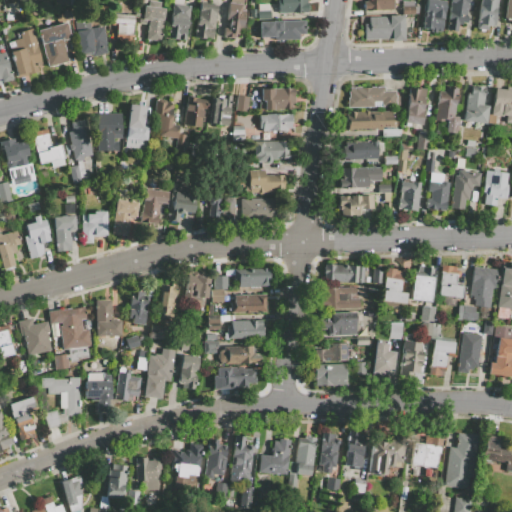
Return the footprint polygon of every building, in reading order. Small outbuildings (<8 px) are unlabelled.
[(211,39),(215,5),(209,5),(209,0),(197,0),(197,3),(199,3),(194,37),(204,38),(211,39)] [(278,0),(278,13),(306,12),(306,0),(278,0)] [(363,10),(392,10),(392,0),(366,0),(367,1),(363,2),(363,10)] [(435,32),(435,30),(440,31),(444,1),(438,0),(425,0),(422,28),(431,29),(431,31),(435,32)] [(456,31),(457,24),(461,24),(461,22),(465,23),(466,16),(465,16),(467,0),(450,0),(446,30),(456,31)] [(487,30),(487,25),(494,26),(496,16),(494,16),(496,0),(480,0),(477,28),(487,30)] [(505,0),(511,0),(511,24),(510,24),(511,19),(503,18),(505,0)] [(402,15),(416,14),(417,7),(412,7),(412,1),(401,2),(402,15)] [(234,37),(234,34),(238,34),(239,30),(241,30),(244,11),(241,11),(241,5),(228,3),(226,20),(230,20),(229,28),(224,28),(223,36),(234,37)] [(257,19),(269,18),(268,3),(256,4),(257,19)] [(183,40),(188,7),(172,4),(167,38),(183,40)] [(159,41),(163,9),(143,6),(142,19),(148,20),(145,39),(159,41)] [(64,21),(71,19),(69,11),(62,13),(64,21)] [(131,44),(133,15),(112,14),(111,23),(116,23),(115,37),(118,37),(118,39),(120,39),(119,41),(122,41),(121,44),(131,44)] [(391,41),(403,40),(402,15),(387,16),(368,17),(368,24),(364,25),(364,39),(391,38),(391,41)] [(275,40),(298,39),(298,34),(304,34),(304,21),(272,22),(272,26),(271,26),(271,22),(258,22),(258,37),(274,37),(275,40)] [(48,66),(67,61),(61,38),(69,36),(65,23),(38,31),(48,66)] [(91,56),(101,54),(106,53),(104,46),(105,46),(102,27),(75,31),(79,53),(91,51),(91,56)] [(17,77),(38,72),(36,65),(41,64),(31,29),(19,32),(20,38),(14,40),(15,46),(9,48),(17,77)] [(2,82),(11,79),(4,52),(0,53),(0,78),(1,78),(2,82)] [(457,133),(459,117),(453,116),(457,88),(447,86),(447,88),(439,87),(434,120),(439,121),(439,119),(447,120),(445,131),(457,133)] [(485,123),(487,106),(482,105),(484,88),(469,86),(469,93),(466,93),(463,120),(485,123)] [(381,106),(395,106),(394,105),(398,105),(398,96),(394,96),(394,91),(383,91),(383,87),(348,87),(348,91),(348,98),(347,98),(347,107),(372,106),(372,101),(381,101),(381,106)] [(259,109),(290,108),(290,103),(293,103),(293,88),(260,89),(261,100),(258,100),(259,109)] [(421,125),(423,111),(421,111),(424,89),(418,89),(409,88),(404,123),(421,125)] [(511,122),(511,96),(510,96),(511,91),(494,89),(490,115),(501,116),(501,115),(507,115),(506,122),(511,122)] [(226,126),(230,96),(220,95),(220,98),(212,97),(208,123),(226,126)] [(245,112),(247,97),(237,95),(234,110),(245,112)] [(200,127),(202,109),(205,109),(206,100),(196,99),(196,98),(187,97),(183,125),(200,127)] [(175,138),(177,126),(170,125),(172,111),(170,109),(172,107),(168,101),(165,103),(155,102),(151,129),(159,130),(158,136),(175,138)] [(144,150),(147,127),(142,126),(142,124),(148,124),(150,111),(143,110),(144,107),(129,105),(126,127),(127,127),(124,147),(144,150)] [(376,130),(381,130),(381,127),(395,127),(395,120),(391,120),(391,111),(343,112),(343,122),(347,122),(348,130),(351,130),(351,129),(376,128),(376,130)] [(97,151),(117,150),(117,142),(112,142),(112,138),(121,138),(120,113),(96,114),(97,151)] [(287,130),(286,128),(290,128),(290,114),(266,114),(266,115),(259,115),(259,119),(256,119),(256,128),(261,128),(261,131),(287,130)] [(76,161),(83,160),(82,157),(91,155),(87,138),(89,138),(84,119),(70,122),(72,132),(67,133),(70,145),(68,145),(70,150),(71,150),(73,160),(76,160),(76,161)] [(242,140),(242,126),(232,125),(231,140),(242,140)] [(38,164),(49,161),(51,167),(64,164),(59,145),(50,147),(45,129),(31,132),(38,164)] [(426,149),(428,134),(418,133),(415,149),(426,149)] [(182,147),(184,135),(177,134),(175,146),(182,147)] [(11,185),(33,180),(30,164),(26,165),(24,156),(28,155),(24,141),(14,143),(13,139),(0,141),(0,147),(2,157),(3,157),(6,169),(7,169),(11,185)] [(343,160),(376,159),(376,141),(344,142),(344,147),(342,147),(343,160)] [(286,142),(253,142),(253,162),(271,161),(270,160),(276,160),(276,158),(286,158),(286,142)] [(403,173),(407,145),(399,143),(395,172),(403,173)] [(454,159),(455,151),(447,149),(446,158),(454,159)] [(476,158),(477,150),(465,149),(464,157),(476,158)] [(395,164),(395,155),(384,155),(384,164),(395,164)] [(424,171),(432,172),(434,160),(425,159),(424,171)] [(72,184),(80,182),(77,165),(68,167),(72,184)] [(339,188),(368,187),(367,184),(372,184),(371,181),(380,181),(380,167),(342,168),(343,179),(339,179),(339,188)] [(462,209),(464,199),(468,199),(469,190),(471,190),(471,185),(478,186),(480,173),(458,170),(457,176),(454,175),(450,208),(462,209)] [(244,193),(274,192),(274,189),(283,189),(282,175),(262,176),(262,171),(231,172),(232,184),(240,183),(241,186),(244,186),(244,193)] [(494,205),(495,198),(505,199),(507,185),(504,185),(506,173),(485,171),(482,192),(484,192),(483,204),(494,205)] [(218,217),(223,180),(202,178),(201,191),(206,191),(205,200),(210,201),(208,216),(218,217)] [(416,210),(420,183),(411,182),(411,183),(400,181),(399,191),(402,192),(401,199),(398,199),(397,208),(416,210)] [(444,210),(448,182),(440,181),(440,183),(428,181),(427,191),(431,192),(430,199),(426,199),(425,208),(444,210)] [(0,202),(10,200),(6,182),(0,183),(0,202)] [(177,221),(179,211),(192,213),(195,194),(186,192),(187,186),(173,184),(168,220),(177,221)] [(389,192),(389,184),(377,184),(377,192),(389,192)] [(156,223),(159,203),(165,204),(166,192),(145,190),(142,212),(140,212),(138,222),(148,223),(148,222),(156,223)] [(390,201),(391,193),(383,193),(383,201),(390,201)] [(64,203),(73,202),(73,195),(64,196),(64,203)] [(341,216),(358,215),(360,214),(360,208),(371,208),(371,195),(338,196),(338,206),(339,206),(339,209),(341,209),(341,216)] [(220,216),(232,216),(233,196),(220,196),(220,216)] [(240,221),(279,220),(279,198),(240,199),(240,221)] [(125,235),(128,216),(134,217),(136,203),(116,200),(111,233),(125,235)] [(26,204),(36,202),(38,209),(28,212),(26,204)] [(63,205),(73,204),(74,213),(64,214),(63,205)] [(91,243),(91,236),(104,236),(104,235),(105,235),(105,212),(93,212),(93,214),(81,214),(81,243),(91,243)] [(29,258),(43,254),(41,249),(42,248),(40,243),(48,241),(46,234),(48,233),(44,219),(39,221),(38,216),(32,217),(34,222),(24,225),(27,235),(23,237),(29,258)] [(55,251),(69,250),(69,243),(70,243),(70,236),(69,237),(68,230),(74,229),(73,216),(52,218),(55,251)] [(0,260),(2,268),(13,265),(10,254),(15,252),(14,245),(19,244),(15,231),(0,235),(0,260)] [(361,283),(362,267),(324,264),(324,267),(323,267),(323,274),(323,281),(361,283)] [(460,297),(462,286),(454,285),(455,278),(458,276),(459,273),(457,270),(454,270),(454,267),(442,265),(438,295),(460,297)] [(508,269),(508,265),(511,265),(511,310),(496,308),(501,268),(508,269)] [(379,283),(381,268),(373,267),(371,283),(379,283)] [(429,302),(433,269),(417,267),(416,272),(412,271),(409,299),(429,302)] [(489,307),(491,288),(494,288),(496,270),(473,267),(469,295),(473,296),(472,299),(474,300),(474,305),(489,307)] [(238,287),(268,286),(267,268),(233,270),(234,280),(237,279),(238,287)] [(404,303),(405,293),(400,293),(402,275),(398,274),(399,271),(395,271),(395,269),(385,268),(381,301),(404,303)] [(198,300),(199,297),(205,298),(208,279),(187,276),(184,298),(198,300)] [(226,289),(226,276),(213,276),(213,289),(226,289)] [(170,319),(176,284),(165,283),(165,284),(158,283),(157,288),(159,288),(155,312),(159,313),(159,317),(170,319)] [(358,308),(357,299),(354,299),(354,287),(337,288),(323,289),(323,300),(319,300),(320,309),(358,308)] [(222,302),(222,290),(210,290),(210,302),(222,302)] [(142,324),(146,296),(143,296),(143,293),(131,291),(127,318),(132,318),(131,323),(142,324)] [(230,313),(265,311),(264,294),(233,295),(233,303),(229,303),(230,313)] [(119,336),(119,321),(109,321),(109,314),(110,314),(110,307),(109,307),(109,300),(95,301),(95,336),(119,336)] [(472,321),(472,319),(476,320),(477,313),(474,312),(474,307),(458,305),(456,319),(472,321)] [(432,321),(433,307),(421,306),(419,321),(432,321)] [(69,362),(76,361),(76,359),(87,357),(86,346),(89,346),(87,330),(81,331),(80,319),(84,319),(83,307),(81,307),(81,308),(70,309),(48,312),(49,324),(60,322),(61,327),(59,327),(62,350),(67,349),(69,362)] [(331,335),(354,335),(354,313),(330,314),(330,318),(324,318),(324,327),(326,327),(327,334),(331,334),(331,335)] [(207,329),(218,329),(217,314),(206,315),(207,329)] [(27,355),(49,350),(45,332),(48,332),(46,322),(31,325),(30,319),(17,322),(20,335),(22,335),(27,355)] [(227,338),(261,337),(261,320),(230,321),(230,328),(226,329),(227,338)] [(490,335),(492,322),(483,321),(482,334),(490,335)] [(399,339),(401,322),(390,323),(388,337),(399,339)] [(429,335),(431,323),(421,322),(420,334),(429,335)] [(0,366),(9,364),(6,356),(12,354),(6,334),(9,334),(6,325),(0,326),(0,366)] [(161,339),(163,326),(151,325),(149,338),(161,339)] [(511,377),(511,367),(511,358),(511,354),(511,339),(511,329),(494,326),(491,348),(496,349),(494,363),(489,363),(488,374),(511,377)] [(442,376),(443,371),(446,356),(451,356),(453,339),(441,337),(439,334),(439,328),(431,327),(429,343),(432,343),(428,374),(442,376)] [(466,373),(466,368),(471,369),(472,366),(476,367),(480,335),(461,333),(455,371),(466,373)] [(186,349),(188,336),(177,335),(175,348),(186,349)] [(367,345),(367,337),(355,337),(355,345),(367,345)] [(391,374),(394,352),(385,351),(386,341),(374,340),(370,372),(391,374)] [(203,352),(215,352),(215,347),(217,347),(216,341),(203,341),(203,352)] [(410,376),(410,372),(416,373),(418,360),(420,360),(421,352),(419,352),(420,344),(403,341),(398,375),(410,376)] [(315,361),(346,360),(345,343),(327,344),(327,349),(314,350),(315,361)] [(231,364),(259,363),(258,353),(251,353),(251,346),(223,347),(223,350),(220,350),(218,352),(218,361),(220,363),(231,362),(231,364)] [(159,399),(162,380),(169,381),(173,351),(160,349),(159,355),(153,354),(153,356),(148,355),(142,396),(159,399)] [(54,369),(67,368),(66,354),(52,356),(54,369)] [(193,389),(197,357),(181,355),(178,382),(182,383),(181,387),(193,389)] [(144,370),(145,359),(136,358),(135,369),(144,370)] [(22,360),(25,371),(17,373),(14,362),(22,360)] [(354,375),(364,374),(364,362),(354,363),(354,375)] [(330,386),(343,386),(343,383),(345,383),(345,364),(313,365),(313,378),(314,378),(314,385),(330,385),(330,386)] [(122,369),(128,370),(127,376),(139,377),(136,396),(130,395),(130,400),(126,400),(126,401),(113,399),(114,391),(113,391),(116,372),(117,372),(118,368),(119,367),(121,368),(122,369)] [(246,388),(246,383),(254,383),(254,369),(234,369),(234,367),(216,367),(216,376),(212,376),(212,389),(228,388),(228,390),(237,390),(237,388),(246,388)] [(108,412),(108,375),(104,375),(104,373),(86,373),(86,381),(83,381),(83,397),(89,397),(89,401),(97,401),(96,412),(108,412)] [(79,415),(79,409),(78,409),(77,378),(67,378),(67,379),(51,379),(51,378),(40,378),(40,387),(46,387),(46,394),(58,394),(59,408),(62,408),(62,413),(56,415),(55,410),(42,414),(46,429),(59,425),(58,423),(66,421),(66,416),(79,415)] [(18,440),(28,437),(28,439),(33,437),(32,434),(32,433),(31,430),(33,427),(32,424),(29,423),(26,413),(34,410),(29,397),(8,404),(10,412),(9,413),(11,419),(12,419),(15,428),(14,428),(18,440)] [(0,449),(5,448),(4,445),(10,443),(7,433),(5,433),(0,417),(0,449)] [(359,467),(362,445),(363,445),(364,435),(358,434),(358,432),(348,430),(343,465),(359,467)] [(469,489),(476,434),(466,433),(466,434),(456,433),(454,448),(448,447),(443,486),(469,489)] [(328,473),(329,466),(333,467),(336,445),(337,443),(338,440),(336,439),(334,439),(334,436),(321,434),(317,465),(321,465),(320,472),(328,473)] [(241,482),(241,479),(246,480),(250,445),(242,444),(243,437),(234,436),(228,480),(241,482)] [(293,487),(296,473),(309,475),(314,438),(303,436),(303,439),(297,438),(294,462),(289,462),(287,475),(286,486),(293,487)] [(385,474),(386,466),(400,468),(404,437),(396,436),(395,436),(394,444),(371,441),(371,442),(367,472),(385,474)] [(435,468),(437,454),(439,454),(441,439),(425,437),(424,444),(412,443),(409,465),(435,468)] [(481,460),(484,438),(498,440),(497,449),(508,450),(508,446),(511,446),(511,471),(504,470),(505,463),(481,460)] [(211,479),(212,475),(221,476),(225,445),(216,444),(217,440),(208,439),(202,478),(211,479)] [(283,474),(288,440),(278,439),(278,441),(273,440),(270,457),(259,455),(256,472),(273,474),(273,473),(283,474)] [(182,489),(184,487),(185,482),(194,483),(198,454),(200,454),(200,452),(198,452),(199,452),(199,445),(189,444),(188,454),(172,452),(169,470),(175,471),(175,476),(173,485),(176,489),(182,489)] [(156,490),(155,480),(159,480),(159,458),(151,458),(151,461),(145,461),(145,458),(134,458),(135,481),(140,481),(140,490),(156,490)] [(105,497),(120,499),(122,486),(123,486),(124,478),(123,478),(125,466),(111,464),(110,471),(107,470),(106,476),(108,476),(105,497)] [(69,511),(80,508),(79,495),(80,495),(80,488),(79,488),(78,475),(59,481),(69,511)] [(336,490),(338,479),(326,478),(325,489),(336,490)] [(360,503),(361,493),(362,493),(364,481),(353,479),(351,492),(352,492),(350,502),(360,503)] [(136,505),(138,492),(136,492),(137,485),(127,483),(126,490),(125,490),(124,501),(126,501),(125,504),(136,505)] [(224,499),(226,484),(214,483),(212,497),(224,499)] [(248,508),(251,488),(241,487),(238,507),(248,508)] [(62,511),(59,504),(52,507),(48,496),(39,500),(42,507),(29,511),(62,511)] [(105,497),(99,496),(97,508),(107,509),(105,497)] [(467,511),(469,499),(453,497),(451,511),(467,511)]
